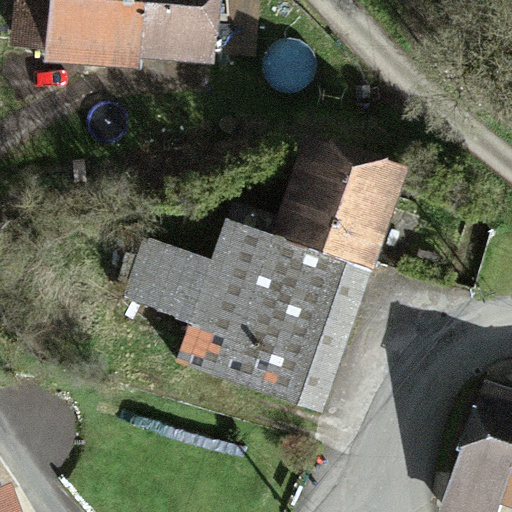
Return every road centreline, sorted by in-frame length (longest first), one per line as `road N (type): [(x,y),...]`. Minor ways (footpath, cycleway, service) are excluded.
road 1 (track): [(330,0),(511,163)]
road 2 (residential): [(367,497),(468,337),(511,322)]
